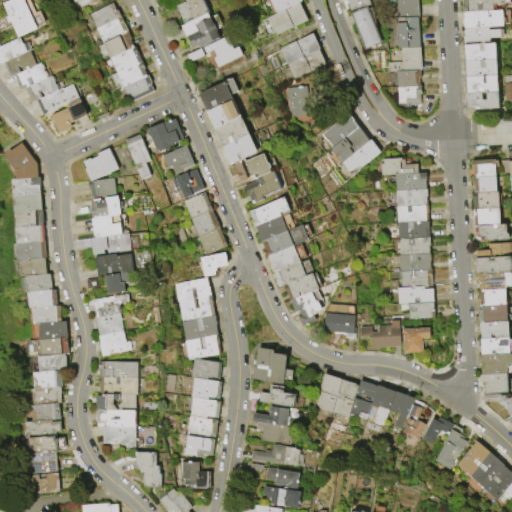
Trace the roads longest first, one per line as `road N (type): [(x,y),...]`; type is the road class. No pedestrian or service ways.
road 1 (residential): [(31,131),(55,171),(66,273),(83,329),(79,437),(97,468),(144,511)]
road 2 (residential): [(444,0),(465,350),(458,402)]
road 3 (residential): [(136,0),(253,266)]
road 4 (residential): [(283,330),(319,357),(395,369),(434,385),(511,447)]
road 5 (residential): [(237,351),(237,403),(217,511)]
road 6 (residential): [(315,0),(353,92),(389,128)]
road 7 (residential): [(181,95),(50,157)]
road 8 (residential): [(389,128),(330,0)]
road 9 (residential): [(511,132),(421,139),(389,128)]
